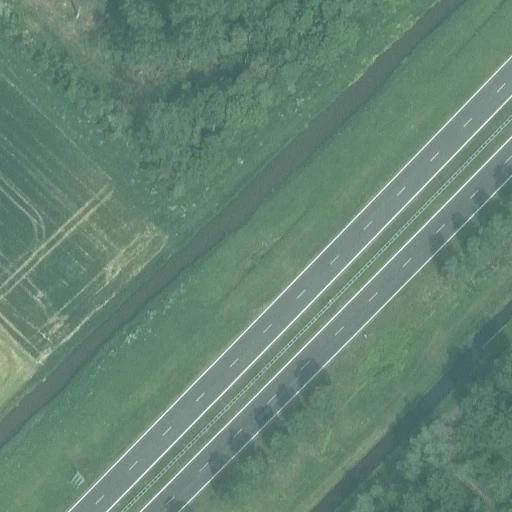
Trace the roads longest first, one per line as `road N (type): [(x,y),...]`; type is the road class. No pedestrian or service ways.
road 1 (trunk): [(511,73),(81,511)]
road 2 (trunk): [(155,511),(511,152)]
